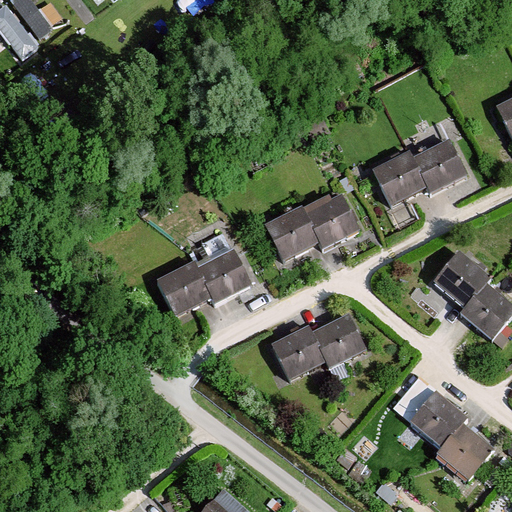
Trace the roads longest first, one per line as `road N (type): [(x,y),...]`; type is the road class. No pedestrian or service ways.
road 1 (unclassified): [(171,394),(0,263)]
road 2 (residential): [(321,511),(171,394)]
